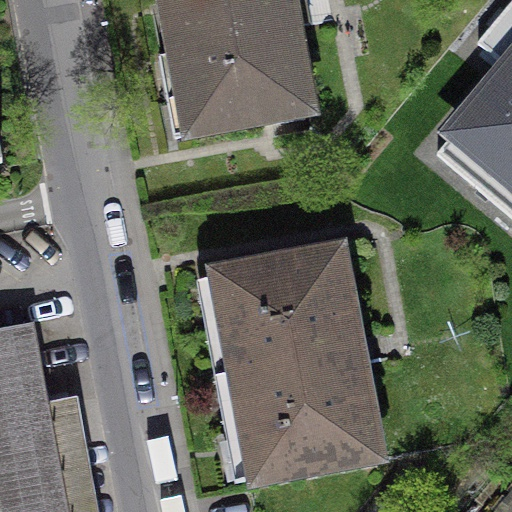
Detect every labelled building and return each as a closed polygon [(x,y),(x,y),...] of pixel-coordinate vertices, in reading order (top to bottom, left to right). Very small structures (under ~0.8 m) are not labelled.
[(299,96),(281,0),(126,0),(149,123),(299,96)] [(511,31),(425,140),(511,208),(511,31)] [(0,81),(0,160),(15,157),(0,81)] [(326,275),(198,293),(227,493),(355,475),(326,275)] [(73,511),(42,345),(0,352),(0,511),(73,511)] [(511,511),(511,488),(492,511),(511,511)]
